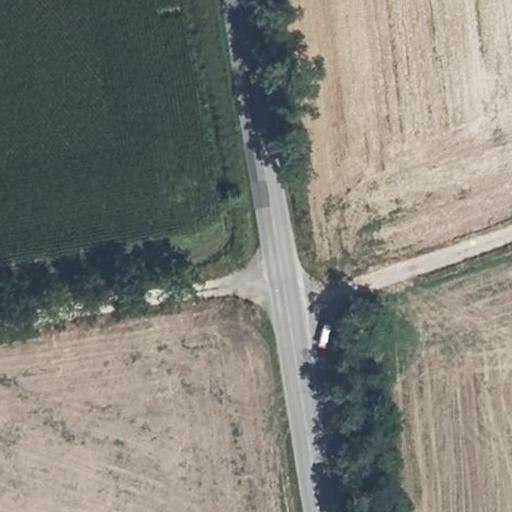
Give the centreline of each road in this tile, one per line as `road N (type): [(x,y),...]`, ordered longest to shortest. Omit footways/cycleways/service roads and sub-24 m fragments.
road 1 (secondary): [(242,0),(319,511)]
road 2 (track): [(0,329),(286,284)]
